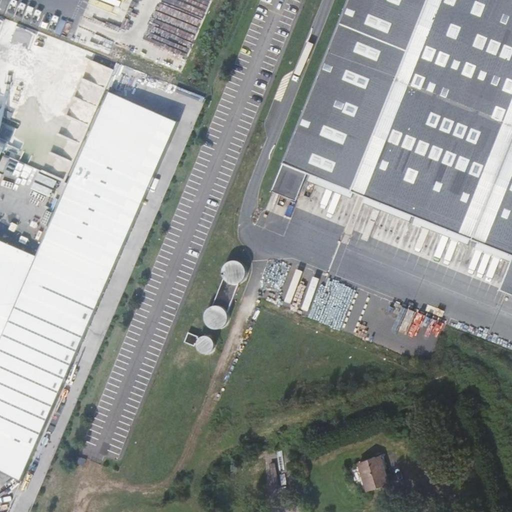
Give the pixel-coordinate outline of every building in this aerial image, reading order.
[(511,0),(353,0),(286,166),(311,176),(511,256),(511,284),(509,292),(511,293),(511,0)] [(38,256),(0,343),(0,469),(22,480),(180,122),(109,91),(38,256)] [(300,203),(311,176),(286,166),(275,193),(300,203)] [(0,343),(38,256),(0,239),(0,343)] [(235,317),(246,289),(247,288),(250,286),(251,283),(253,280),(253,277),(253,275),(253,273),(252,271),(251,268),(249,265),(247,264),(244,263),(241,262),(239,262),(235,262),(233,263),(231,264),(230,266),(228,267),(226,271),(225,274),(225,277),(225,279),(226,281),(215,309),(214,309),(213,310),(210,313),(209,314),(209,315),(208,318),(208,320),(208,323),(208,325),(209,327),(210,329),(212,331),(214,333),(216,334),(218,335),(220,335),(222,335),(225,335),(227,334),(230,333),(232,331),(234,329),(235,327),(236,325),(236,322),(236,320),(236,318),(235,317)] [(511,293),(509,292),(511,284),(511,268),(502,294),(511,297),(511,293)] [(200,350),(212,351),(213,337),(201,336),(200,350)] [(390,484),(382,458),(361,464),(369,490),(390,484)]
